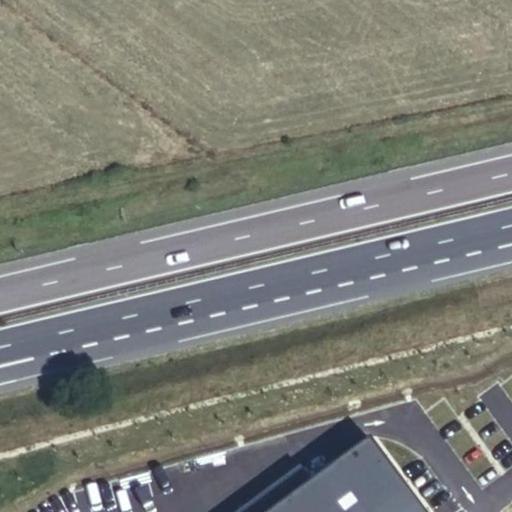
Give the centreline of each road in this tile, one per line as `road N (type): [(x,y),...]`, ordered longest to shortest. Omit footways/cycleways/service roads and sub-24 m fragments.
road 1 (motorway): [(511,169),(0,290)]
road 2 (motorway): [(34,347),(511,233)]
